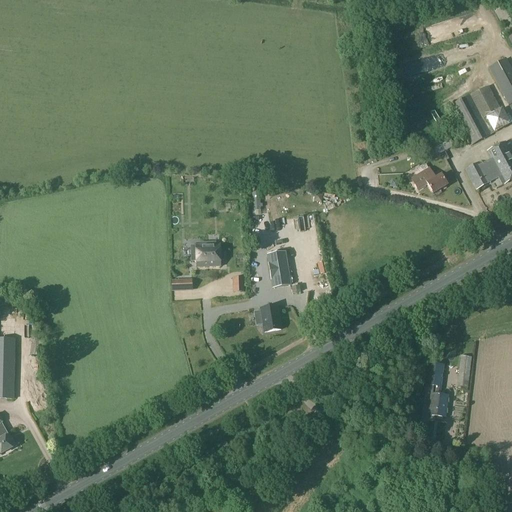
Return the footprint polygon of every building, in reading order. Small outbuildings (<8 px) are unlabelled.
[(510,38),(511,36),(511,3),(510,0),(494,0),(489,3),(510,38)] [(474,12),(431,23),(434,38),(466,30),(464,24),(477,21),(474,12)] [(488,68),(511,114),(511,69),(507,59),(488,68)] [(493,134),(509,125),(501,109),(500,110),(488,86),(469,96),(448,107),(469,147),(491,136),(490,135),(493,134)] [(453,147),(447,136),(432,144),(431,139),(414,144),(415,149),(423,147),(425,148),(429,146),(435,157),(453,147)] [(501,185),(503,184),(504,184),(511,180),(511,156),(505,143),(487,153),(497,171),(493,173),(496,179),(497,178),(501,185)] [(475,191),(490,184),(479,163),(464,170),(475,191)] [(441,175),(434,179),(428,169),(411,179),(418,191),(427,185),(433,195),(447,186),(441,175)] [(164,185),(178,185),(179,177),(164,176),(164,185)] [(397,188),(398,182),(391,180),(390,187),(397,188)] [(175,195),(177,244),(189,244),(187,195),(175,195)] [(301,222),(249,221),(249,229),(272,230),(272,229),(343,230),(344,207),(304,206),(304,213),(301,213),(301,222)] [(190,245),(191,262),(196,262),(197,268),(208,268),(208,243),(200,243),(200,245),(190,245)] [(208,243),(208,268),(220,267),(220,259),(224,259),(224,253),(220,253),(219,245),(215,245),(215,243),(208,243)] [(290,285),(285,253),(267,256),(272,288),(290,285)] [(259,270),(243,271),(245,302),(261,301),(259,270)] [(185,281),(171,281),(172,291),(185,291),(185,281)] [(190,305),(188,312),(197,315),(199,309),(190,305)] [(260,316),(252,317),(254,331),(261,330),(262,338),(279,337),(278,326),(276,327),(275,322),(277,322),(276,312),(259,314),(260,316)] [(0,399),(13,400),(15,339),(0,338),(0,399)] [(444,362),(453,363),(455,354),(445,352),(444,362)] [(467,388),(471,358),(460,356),(457,387),(467,388)] [(427,364),(425,386),(441,389),(443,366),(427,364)] [(431,395),(429,416),(445,418),(447,397),(431,395)] [(0,454),(14,447),(7,435),(7,436),(1,424),(2,423),(0,419),(0,454)]
